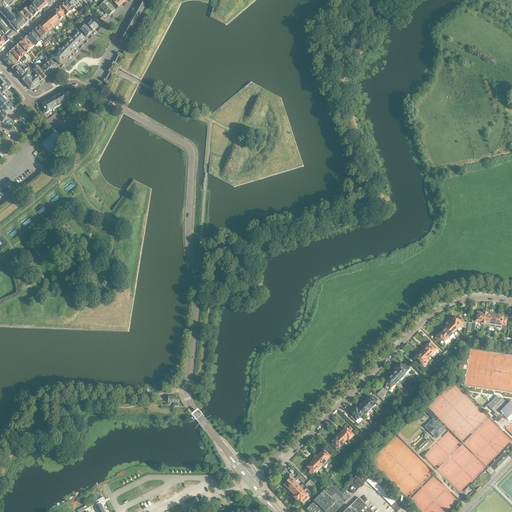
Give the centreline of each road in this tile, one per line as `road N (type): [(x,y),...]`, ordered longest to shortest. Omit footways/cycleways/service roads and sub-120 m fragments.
road 1 (tertiary): [(249,480),(186,397),(197,291),(188,241),(191,151),(87,89)]
road 2 (tertiary): [(278,452),(441,292),(511,290)]
road 3 (residential): [(278,452),(287,458),(438,310),(474,297),(511,301)]
